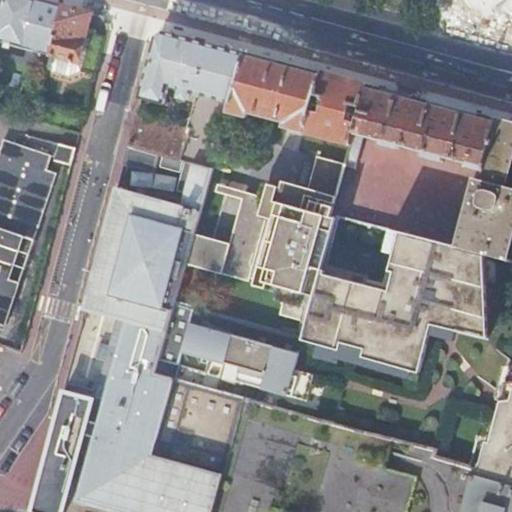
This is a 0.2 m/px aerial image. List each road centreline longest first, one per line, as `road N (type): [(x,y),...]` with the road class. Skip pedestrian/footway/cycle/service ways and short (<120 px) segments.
road 1 (residential): [(0,433),(47,362),(142,0)]
road 2 (secondary): [(243,0),(465,60)]
